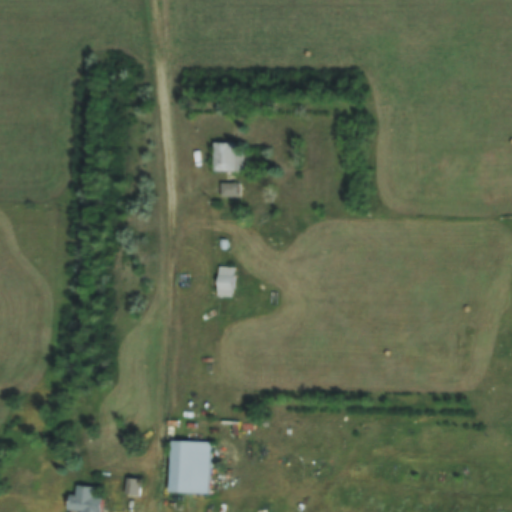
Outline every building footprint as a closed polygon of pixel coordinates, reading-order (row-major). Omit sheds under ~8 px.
[(249,170),(249,152),(241,152),(241,141),(218,141),(218,170),(249,170)] [(242,182),(225,182),(225,194),(242,194),(242,182)] [(232,265),(216,264),(215,296),(231,297),(232,265)] [(207,492),(209,440),(169,439),(167,491),(207,492)] [(123,492),(136,495),(140,479),(127,476),(123,492)] [(93,485),(70,485),(70,510),(78,510),(78,511),(99,511),(99,497),(93,497),(93,485)]
